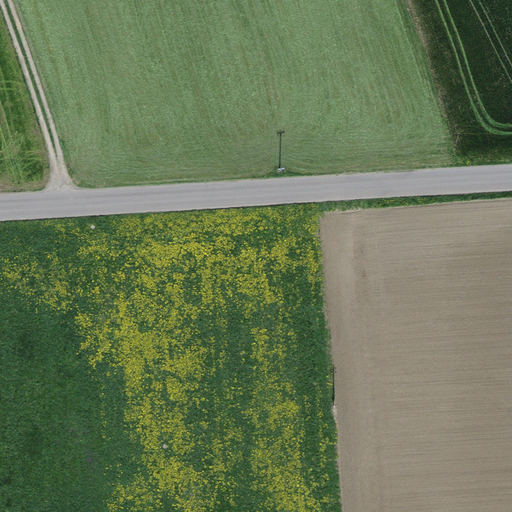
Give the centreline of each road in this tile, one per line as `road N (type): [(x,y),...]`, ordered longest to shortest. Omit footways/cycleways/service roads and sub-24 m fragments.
road 1 (tertiary): [(511,178),(0,207)]
road 2 (track): [(4,0),(57,155),(58,204)]
